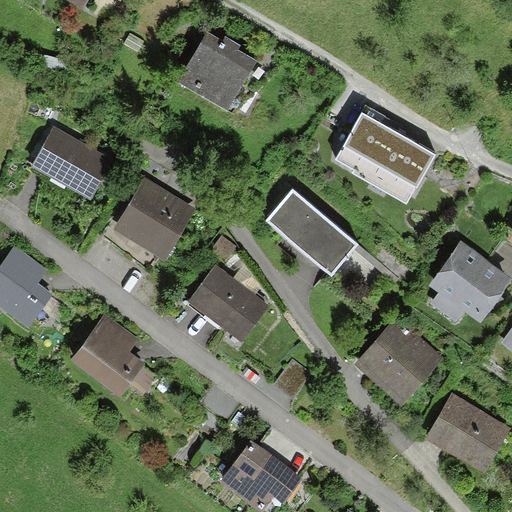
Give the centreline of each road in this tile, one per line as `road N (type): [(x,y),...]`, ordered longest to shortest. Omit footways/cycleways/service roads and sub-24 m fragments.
road 1 (residential): [(463,511),(317,342),(199,178),(98,117)]
road 2 (residential): [(406,511),(1,207)]
road 3 (residential): [(511,170),(230,0)]
